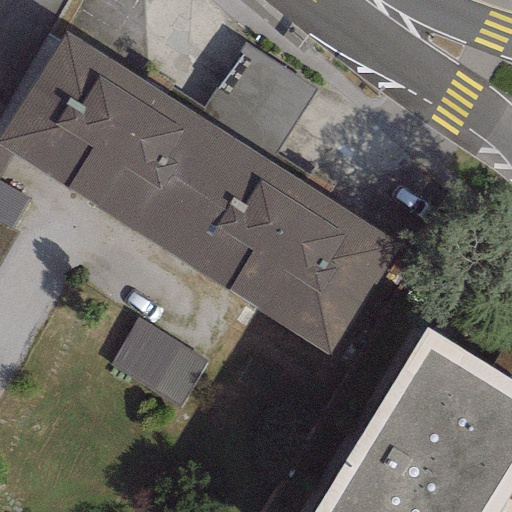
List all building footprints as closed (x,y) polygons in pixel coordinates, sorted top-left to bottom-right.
[(0,146),(164,250),(234,141),(164,96),(63,34),(0,134),(0,146)] [(315,91),(241,43),(236,51),(240,54),(203,110),(169,88),(164,96),(234,141),(298,184),(305,174),(274,154),(315,91)] [(298,184),(234,141),(164,250),(327,354),(397,245),(298,184)] [(0,260),(16,233),(0,223),(0,260)] [(204,363),(133,320),(107,363),(178,406),(204,363)] [(497,511),(511,488),(511,383),(424,330),(311,511),(497,511)]
